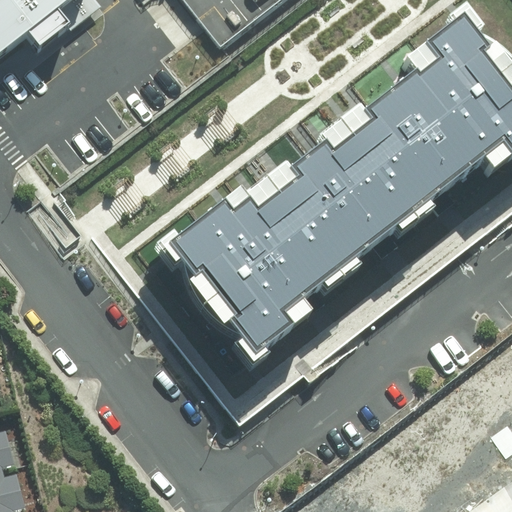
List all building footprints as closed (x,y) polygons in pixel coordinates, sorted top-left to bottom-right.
[(0,0),(0,70),(89,0),(0,0)] [(165,247),(252,357),(304,316),(292,301),(501,138),(511,151),(511,79),(460,15),(419,47),(430,60),(237,210),(228,198),(165,247)] [(511,404),(511,377),(494,390),(507,408),(511,404)] [(0,511),(37,511),(0,383),(0,511)] [(493,419),(478,400),(449,423),(464,442),(493,419)] [(412,481),(399,465),(365,491),(378,508),(412,481)] [(462,511),(472,503),(460,488),(431,511),(462,511)]
